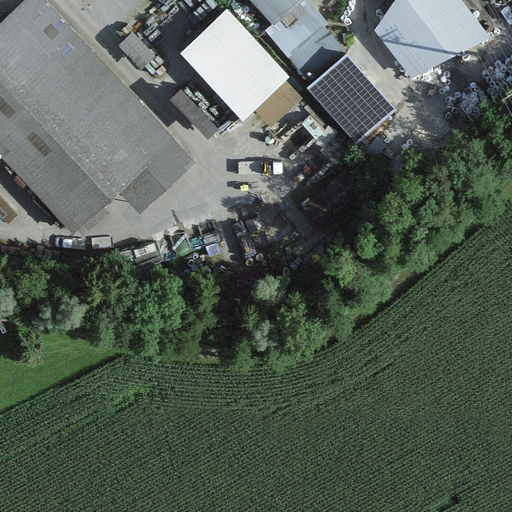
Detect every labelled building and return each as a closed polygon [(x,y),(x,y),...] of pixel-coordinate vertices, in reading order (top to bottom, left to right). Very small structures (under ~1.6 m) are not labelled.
[(195,163),(43,0),(29,0),(0,27),(0,159),(3,156),(76,234),(124,190),(144,211),(195,163)] [(257,0),(277,22),(268,30),(361,132),(394,102),(300,0),(257,0)] [(492,39),(460,0),(408,0),(377,31),(414,78),(492,39)] [(291,80),(228,12),(184,53),(246,121),(291,80)] [(136,32),(123,42),(141,66),(155,56),(136,32)] [(362,194),(342,174),(308,207),(328,227),(362,194)] [(0,186),(0,210),(7,216),(18,203),(0,186)] [(330,242),(309,222),(285,248),(305,268),(330,242)]
